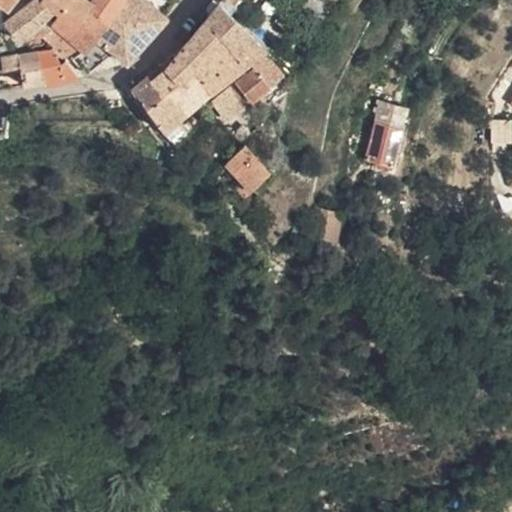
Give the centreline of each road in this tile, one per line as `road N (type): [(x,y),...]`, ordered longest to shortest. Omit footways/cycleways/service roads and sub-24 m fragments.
road 1 (residential): [(0,94),(146,64),(200,0)]
road 2 (track): [(385,511),(421,484),(511,471)]
